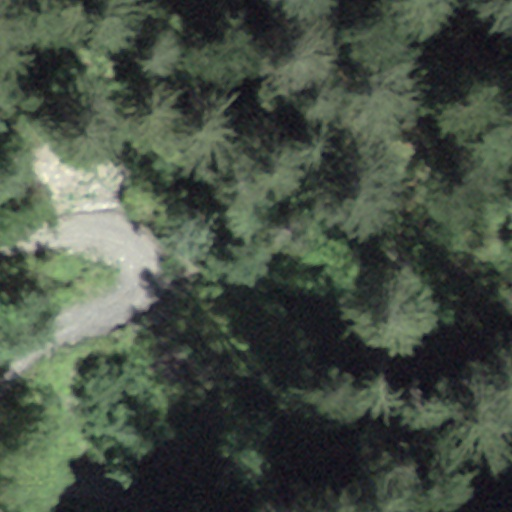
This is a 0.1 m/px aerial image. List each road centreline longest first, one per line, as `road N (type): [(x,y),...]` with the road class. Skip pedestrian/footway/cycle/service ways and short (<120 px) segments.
road 1 (track): [(0,244),(111,235),(142,254),(148,280),(132,300),(60,326),(0,382)]
road 2 (track): [(0,502),(69,483),(124,486),(143,511)]
